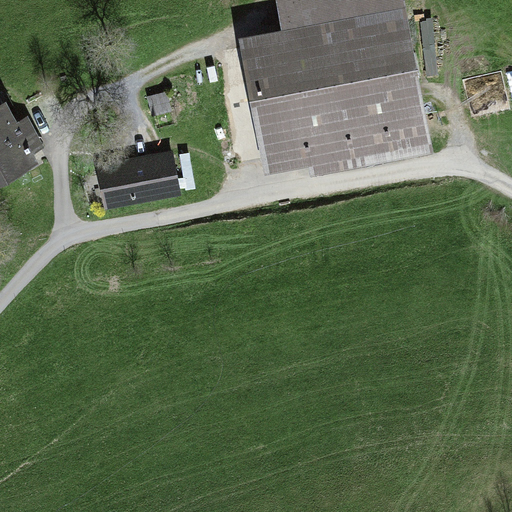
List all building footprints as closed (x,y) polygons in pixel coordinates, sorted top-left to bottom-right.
[(425,0),(413,0),(269,28),(296,165),(452,134),(425,0)] [(223,51),(227,72),(241,69),(237,49),(223,51)] [(151,118),(171,115),(168,95),(148,98),(151,118)] [(258,158),(246,105),(229,108),(240,162),(258,158)] [(11,109),(0,115),(0,191),(43,166),(11,109)] [(178,154),(101,169),(109,213),(186,198),(178,154)]
